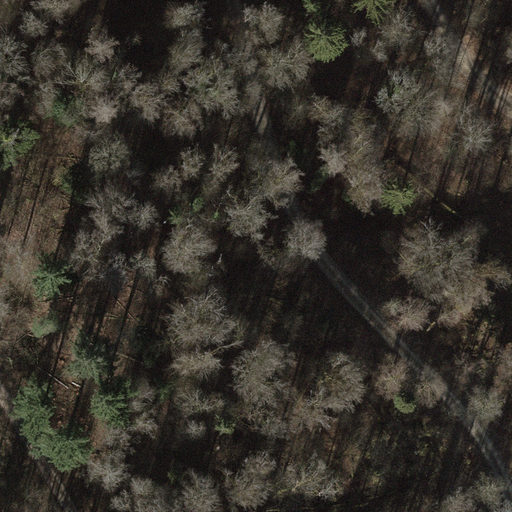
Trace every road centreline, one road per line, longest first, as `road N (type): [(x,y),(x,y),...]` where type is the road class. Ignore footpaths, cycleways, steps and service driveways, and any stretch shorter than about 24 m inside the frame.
road 1 (track): [(511,491),(459,402),(339,279),(293,209),(227,0)]
road 2 (track): [(0,389),(72,511)]
road 3 (track): [(437,0),(478,70),(511,101)]
